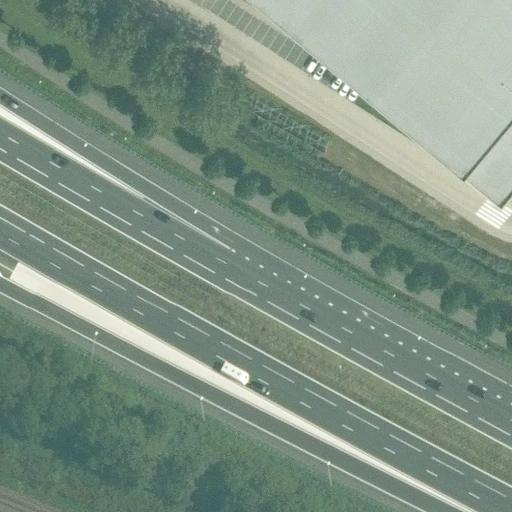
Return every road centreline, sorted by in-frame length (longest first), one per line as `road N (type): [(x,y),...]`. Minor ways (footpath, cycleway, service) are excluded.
road 1 (motorway): [(0,225),(511,509)]
road 2 (motorway): [(0,284),(440,511)]
road 3 (unclassified): [(511,222),(160,0)]
road 4 (motorway): [(511,422),(224,263)]
road 5 (motorway): [(224,263),(0,103)]
road 6 (motorway): [(224,263),(0,133)]
